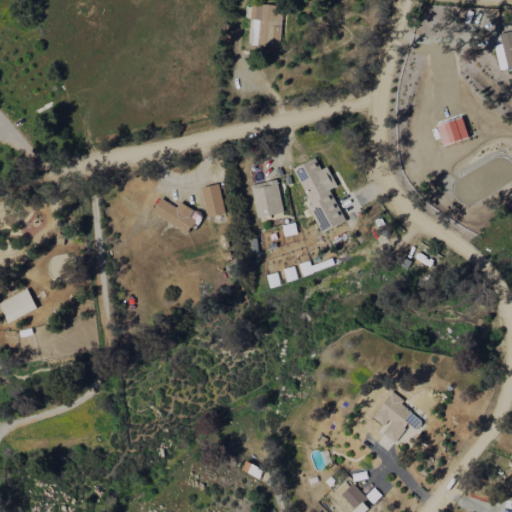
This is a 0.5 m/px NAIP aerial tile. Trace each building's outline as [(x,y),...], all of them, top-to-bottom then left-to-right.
[(251,46),(281,47),(282,5),(252,4),(251,46)] [(511,32),(500,35),(502,44),(494,45),(500,71),(511,68),(511,32)] [(436,125),(444,146),(469,137),(462,116),(436,125)] [(293,168),(311,204),(308,206),(321,233),(345,221),(330,189),(337,186),(327,167),(321,169),(315,158),(293,168)] [(250,185),(257,218),(284,212),(276,179),(250,185)] [(226,212),(218,183),(200,188),(208,217),(226,212)] [(177,206),(159,198),(152,215),(189,231),(195,219),(189,216),(193,208),(179,202),(177,206)] [(313,273),(309,261),(299,264),(303,276),(313,273)] [(287,281),(297,279),(294,266),(284,269),(287,281)] [(270,287),(281,285),(277,272),(267,275),(270,287)] [(0,301),(0,306),(8,322),(37,308),(27,288),(0,301)] [(93,309),(91,295),(76,297),(78,311),(93,309)] [(394,443),(409,423),(415,428),(423,419),(390,394),(372,417),(386,427),(381,433),(394,443)] [(242,470),(259,478),(263,469),(245,461),(242,470)] [(364,511),(369,508),(363,502),(365,500),(347,479),(330,494),(345,511),(364,511)]
